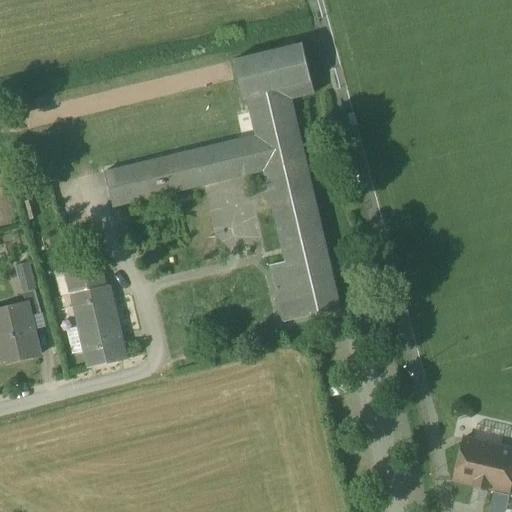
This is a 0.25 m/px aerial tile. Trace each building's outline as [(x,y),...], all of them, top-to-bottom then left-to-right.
[(302,43),(233,60),(242,98),(246,97),(289,87),(312,81),(302,43)] [(289,87),(246,97),(255,136),(104,172),(113,207),(264,171),(285,262),(270,266),(283,323),(341,309),(289,87)] [(29,260),(15,264),(24,291),(37,287),(29,260)] [(98,264),(67,271),(72,293),(103,286),(98,264)] [(72,293),(70,294),(78,327),(67,330),(72,354),(84,351),(88,368),(128,359),(110,285),(103,286),(72,293)] [(35,290),(23,293),(26,302),(30,318),(42,315),(35,290)] [(26,302),(0,308),(0,349),(4,364),(40,356),(30,318),(26,302)] [(511,448),(464,438),(454,480),(474,485),(474,487),(488,491),(488,489),(508,493),(511,497),(511,448)]
